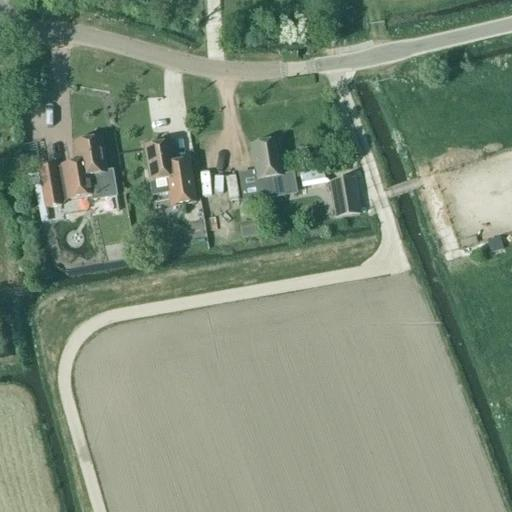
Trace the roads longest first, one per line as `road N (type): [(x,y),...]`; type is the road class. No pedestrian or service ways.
road 1 (track): [(379,197),(394,255),(386,267),(105,317),(82,332),(63,382),(99,511)]
road 2 (tertiary): [(0,31),(91,35),(201,68),(245,72),(346,62),(511,25)]
